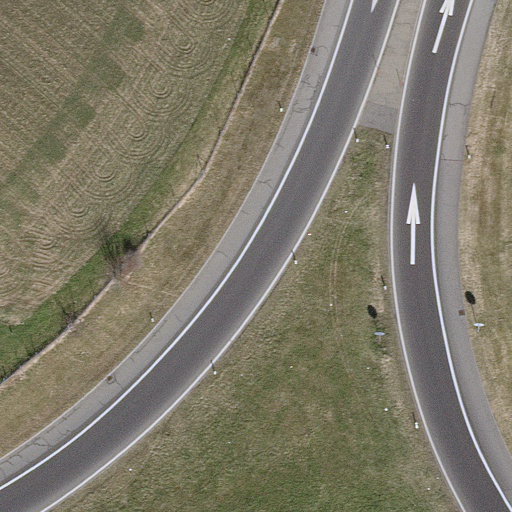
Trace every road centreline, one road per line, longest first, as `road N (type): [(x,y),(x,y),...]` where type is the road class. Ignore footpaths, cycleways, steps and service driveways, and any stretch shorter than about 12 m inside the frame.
road 1 (motorway): [(372,0),(329,122),(235,295),(130,413),(0,508)]
road 2 (motorway): [(494,511),(439,383),(418,259),(422,131),(452,0)]
